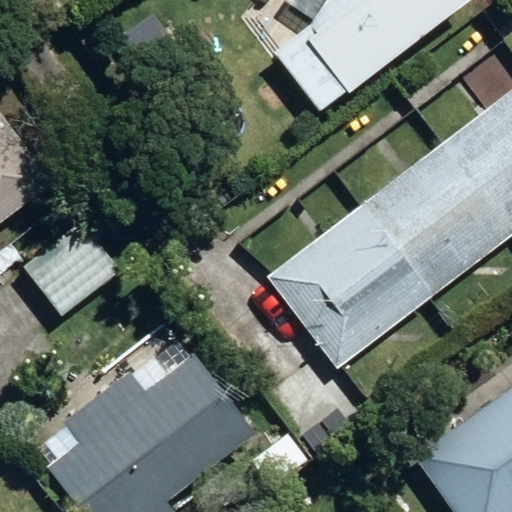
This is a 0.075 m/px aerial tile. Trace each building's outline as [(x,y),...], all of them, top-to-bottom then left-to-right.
[(370,0),(308,47),(347,98),(473,0),(370,0)] [(511,94),(263,284),(276,302),(320,359),(333,376),(511,240),(511,94)] [(0,227),(47,193),(0,128),(0,227)] [(58,322),(116,278),(82,233),(23,278),(58,322)] [(276,302),(229,338),(273,395),(320,359),(276,302)] [(249,445),(172,344),(63,428),(67,432),(36,455),(48,470),(43,474),(71,511),(165,511),(164,510),(249,445)] [(511,511),(511,388),(409,461),(444,511),(511,511)] [(45,511),(35,499),(18,511),(45,511)]
